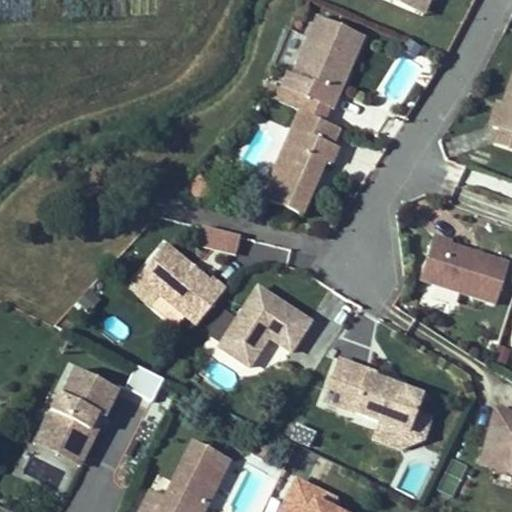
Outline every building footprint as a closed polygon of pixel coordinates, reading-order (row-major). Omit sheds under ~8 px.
[(390,0),(410,9),(414,0),(390,0)] [(418,12),(423,0),(414,0),(410,9),(418,12)] [(360,33),(313,12),(287,69),(283,67),(276,83),(328,106),(335,90),(324,85),(336,58),(348,62),(360,33)] [(511,60),(511,61),(490,125),(495,127),(490,141),(511,148),(511,60)] [(335,125),(295,107),(288,124),(300,129),(294,142),(282,137),(257,193),(297,211),(321,157),(327,160),(333,144),(328,141),(335,125)] [(199,227),(197,249),(235,254),(238,232),(199,227)] [(450,236),(432,230),(417,274),(492,301),(505,261),(449,240),(450,236)] [(184,264),(160,243),(133,275),(190,323),(220,288),(207,277),(204,280),(192,270),(188,271),(184,268),(184,264)] [(304,319),(251,286),(213,347),(243,366),(258,342),(253,339),(257,332),(284,350),(304,319)] [(381,375),(333,358),(318,400),(403,431),(416,393),(397,386),(379,380),(381,375)] [(118,395),(69,372),(57,397),(52,395),(28,444),(78,468),(104,416),(107,417),(118,395)] [(399,382),(381,375),(379,380),(397,386),(399,382)] [(511,411),(490,405),(482,434),(484,438),(486,439),(485,444),(480,443),(475,459),(511,469),(511,411)] [(415,412),(407,434),(423,440),(431,418),(415,412)] [(207,511),(231,464),(190,442),(163,496),(149,489),(138,511),(207,511)] [(338,502),(293,480),(277,511),(347,511),(336,506),(338,502)]
